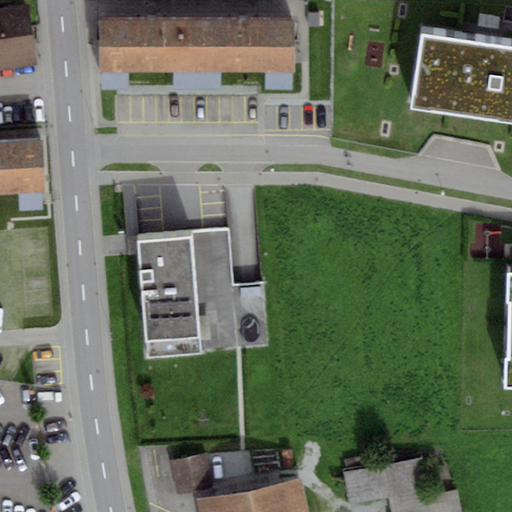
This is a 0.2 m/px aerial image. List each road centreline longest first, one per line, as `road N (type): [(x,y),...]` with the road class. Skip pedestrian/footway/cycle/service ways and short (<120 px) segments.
road 1 (residential): [(66,152),(320,156),(511,194)]
road 2 (residential): [(106,511),(66,152)]
road 3 (residential): [(66,152),(51,0)]
